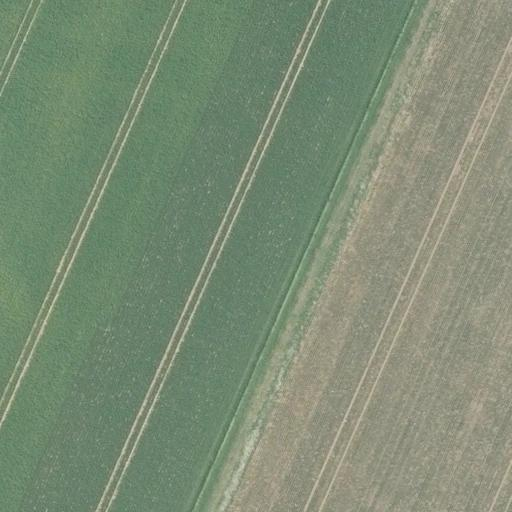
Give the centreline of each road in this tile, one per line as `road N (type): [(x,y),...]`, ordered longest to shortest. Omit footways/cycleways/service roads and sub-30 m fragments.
road 1 (track): [(205,511),(429,0)]
road 2 (track): [(402,0),(179,511)]
